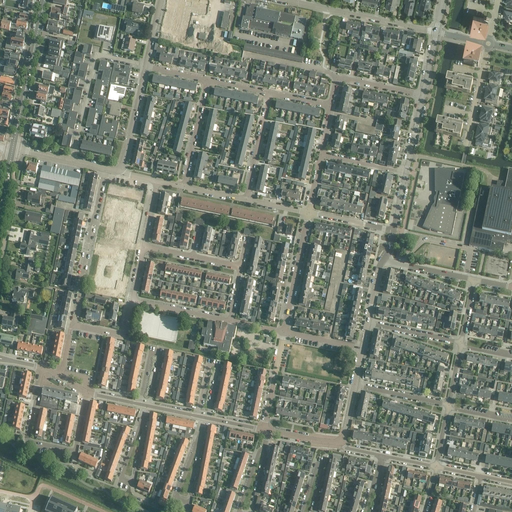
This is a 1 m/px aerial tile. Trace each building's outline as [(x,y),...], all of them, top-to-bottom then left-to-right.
[(19,6),(18,9),(25,11),(25,10),(31,11),(33,1),(29,0),(23,0),(22,7),(19,6)] [(169,0),(163,31),(185,36),(190,11),(204,14),(207,0),(169,0)] [(394,10),(395,5),(398,6),(399,3),(399,0),(387,0),(386,8),(388,8),(388,9),(392,10),(392,9),(394,10)] [(412,14),(414,2),(412,2),(411,0),(405,0),(405,4),(406,4),(404,13),(412,14)] [(427,16),(430,0),(421,0),(420,9),(419,14),(427,16)] [(133,4),(132,12),(141,14),(143,6),(137,5),(138,2),(131,1),(131,4),(133,4)] [(115,6),(114,12),(119,13),(123,14),(124,14),(125,8),(122,7),(121,7),(120,7),(115,6)] [(249,23),(248,29),(302,40),(306,19),(295,17),(295,16),(281,13),(281,14),(256,9),(257,7),(252,6),(252,9),(247,8),(245,18),(245,19),(247,20),(252,21),(252,23),(249,23)] [(511,8),(506,7),(506,9),(505,9),(503,16),(506,16),(506,17),(510,18),(510,17),(511,17),(511,8)] [(52,8),(51,14),(66,17),(69,18),(70,10),(68,10),(68,9),(62,8),(61,11),(52,8)] [(226,26),(227,27),(228,27),(229,21),(228,21),(229,14),(224,13),(221,29),(225,30),(226,26)] [(30,17),(17,14),(17,17),(20,17),(19,21),(28,23),(30,17)] [(470,31),(478,33),(485,34),(488,20),(474,16),(470,31)] [(248,31),(248,29),(249,23),(252,23),(252,21),(250,20),(247,20),(245,19),(243,19),(240,29),(248,31)] [(27,24),(12,20),(11,25),(16,26),(16,28),(26,30),(26,29),(27,29),(27,27),(26,26),(27,24)] [(133,22),(125,21),(123,20),(122,24),(125,24),(125,25),(127,25),(126,33),(132,35),(133,34),(137,35),(139,27),(132,25),(133,22)] [(2,21),(0,30),(9,32),(11,23),(2,21)] [(351,36),(352,33),(354,25),(347,24),(346,30),(343,29),(341,35),(345,36),(345,32),(348,32),(347,35),(351,36)] [(354,25),(352,33),(351,36),(351,37),(358,38),(361,39),(362,33),(359,33),(360,26),(354,25)] [(46,32),(47,32),(59,35),(60,30),(57,29),(48,27),(46,32)] [(96,27),(93,40),(97,40),(105,42),(106,42),(106,39),(112,40),(114,28),(108,27),(108,28),(108,29),(99,28),(96,27)] [(362,33),(361,39),(370,41),(373,29),(366,28),(365,34),(362,33)] [(373,29),(370,41),(377,42),(380,43),(381,37),(378,37),(379,31),(373,29)] [(72,39),(76,40),(77,34),(64,30),(63,35),(72,37),(72,39)] [(381,37),(380,43),(383,44),(389,45),(390,41),(392,33),(385,32),(384,38),(381,37)] [(392,33),(390,41),(394,42),(393,46),(399,47),(400,41),(397,41),(399,35),(392,33)] [(11,37),(10,40),(14,41),(15,40),(24,42),(25,36),(16,34),(15,38),(11,37)] [(131,38),(124,37),(124,40),(126,40),(124,51),(133,53),(134,48),(133,48),(134,42),(131,41),(131,38)] [(14,51),(15,48),(22,49),(24,43),(14,41),(10,40),(7,39),(5,49),(14,51)] [(49,43),(48,46),(49,47),(49,48),(52,48),(60,50),(62,50),(64,40),(57,39),(57,42),(51,41),(50,44),(49,43)] [(409,46),(409,47),(413,47),(420,49),(422,42),(414,41),(412,47),(409,46)] [(76,53),(75,58),(83,60),(84,60),(85,55),(90,57),(92,48),(84,47),(82,54),(76,53)] [(407,53),(406,56),(412,57),(413,54),(419,55),(420,49),(413,47),(409,47),(408,53),(407,53)] [(48,50),(48,53),(49,54),(48,56),(54,57),(53,60),(59,61),(61,52),(60,51),(60,50),(52,48),(51,49),(50,49),(49,50),(48,50)] [(160,59),(159,61),(159,63),(165,64),(167,56),(163,56),(164,50),(157,48),(156,58),(160,59)] [(167,56),(165,64),(171,65),(172,61),(177,62),(179,49),(176,49),(175,49),(175,53),(175,55),(171,54),(171,57),(167,56)] [(463,63),(473,65),(478,66),(481,52),(466,49),(463,63)] [(5,53),(4,60),(9,61),(9,60),(10,60),(10,61),(19,63),(19,62),(20,61),(20,60),(20,56),(11,54),(11,55),(10,55),(10,54),(7,54),(5,53)] [(283,53),(281,59),(302,64),(303,57),(283,53)] [(347,58),(344,70),(351,71),(352,65),(355,66),(357,54),(354,53),(353,60),(347,58)] [(357,54),(355,66),(358,66),(357,72),(363,74),(366,63),(359,61),(361,55),(357,54)] [(408,66),(409,67),(416,68),(417,61),(411,60),(412,57),(406,56),(398,54),(398,57),(405,59),(406,59),(405,66),(408,66)] [(338,68),(344,70),(347,58),(346,58),(346,62),(339,60),(340,56),(337,56),(336,62),(339,62),(338,68)] [(75,58),(73,64),(80,65),(79,71),(86,73),(88,65),(83,64),(84,60),(83,60),(75,58)] [(45,61),(44,64),(45,64),(45,65),(54,67),(53,71),(61,72),(62,69),(58,68),(59,62),(59,61),(53,60),(47,59),(46,61),(45,61)] [(5,61),(3,67),(6,68),(17,70),(18,70),(18,67),(18,64),(7,62),(7,61),(5,61)] [(100,61),(98,71),(103,72),(102,77),(110,79),(112,69),(111,69),(106,68),(107,63),(100,61)] [(193,63),(192,69),(198,71),(199,64),(200,62),(197,62),(196,64),(193,63)] [(366,63),(363,74),(370,75),(371,69),(374,70),(376,62),(375,64),(372,63),(372,64),(366,63)] [(376,76),(383,78),(384,70),(385,67),(378,65),(379,63),(376,62),(374,70),(377,70),(376,76)] [(209,73),(215,74),(217,68),(217,66),(209,64),(208,68),(210,68),(209,73)] [(114,65),(112,73),(129,77),(131,68),(124,67),(124,71),(118,69),(119,66),(114,65)] [(0,76),(3,77),(4,75),(7,75),(7,76),(15,77),(16,77),(17,76),(17,75),(16,74),(17,71),(8,69),(0,67),(0,76)] [(384,70),(383,78),(389,79),(390,73),(393,74),(395,68),(391,67),(391,71),(384,70)] [(409,67),(407,74),(414,75),(416,68),(409,67)] [(235,72),(234,78),(240,79),(242,70),(241,70),(235,69),(235,72)] [(53,75),(62,77),(62,78),(67,79),(68,78),(69,74),(53,71),(53,75),(43,73),(43,76),(41,77),(41,78),(42,80),(51,82),(53,75)] [(71,76),(69,82),(78,84),(79,80),(85,81),(85,78),(86,73),(79,71),(77,78),(71,76)] [(252,75),(252,76),(251,82),(257,83),(259,73),(256,72),(256,76),(252,75)] [(110,81),(110,83),(113,84),(114,82),(116,82),(115,82),(116,79),(122,80),(121,81),(121,83),(121,84),(122,84),(126,85),(127,85),(129,77),(112,73),(110,81)] [(413,82),(414,75),(407,74),(405,83),(413,84),(413,82)] [(490,75),(489,79),(488,81),(489,81),(489,84),(499,86),(501,80),(499,80),(500,77),(497,76),(497,75),(493,74),(493,75),(490,75)] [(444,89),(445,89),(470,95),(472,82),(448,76),(447,76),(444,89)] [(0,84),(5,85),(14,87),(15,81),(7,79),(5,79),(0,77),(0,84)] [(96,80),(94,90),(101,92),(102,87),(107,88),(110,79),(102,77),(101,82),(96,81),(96,80)] [(69,82),(68,88),(75,90),(73,96),(81,97),(81,96),(83,89),(77,88),(78,84),(69,82)] [(293,90),(299,92),(301,85),(301,84),(295,82),(293,90)] [(307,86),(305,93),(312,94),(313,86),(314,85),(308,84),(307,87),(307,86)] [(47,94),(47,95),(53,97),(55,88),(49,87),(49,88),(43,86),(42,89),(40,88),(39,89),(38,89),(38,90),(39,91),(39,92),(47,94)] [(106,101),(112,103),(113,102),(113,101),(117,102),(119,96),(123,97),(125,90),(111,87),(108,100),(107,99),(106,99),(106,101)] [(319,87),(318,96),(324,97),(324,95),(326,95),(327,91),(322,90),(323,88),(319,87)] [(486,92),(485,95),(498,98),(500,89),(488,87),(488,89),(486,89),(486,92)] [(4,88),(3,94),(12,96),(13,95),(14,93),(13,92),(13,90),(4,88)] [(342,95),(350,97),(353,97),(354,93),(351,93),(351,90),(352,90),(349,89),(346,89),(343,89),(342,95)] [(94,90),(92,100),(92,99),(97,100),(96,105),(103,107),(105,97),(105,98),(100,96),(101,92),(94,90)] [(214,97),(220,98),(221,91),(215,90),(214,93),(211,93),(210,98),(213,99),(214,97)] [(364,93),(361,104),(364,104),(364,103),(368,104),(370,94),(364,93)] [(12,96),(3,94),(1,100),(11,102),(11,101),(12,101),(12,99),(12,98),(12,96)] [(36,99),(37,100),(36,101),(41,102),(41,105),(44,106),(45,104),(46,104),(48,96),(52,97),(53,97),(47,95),(47,96),(38,94),(37,97),(37,98),(36,99)] [(370,94),(368,104),(374,105),(376,95),(370,94)] [(376,95),(374,105),(374,106),(376,107),(377,104),(381,104),(382,97),(376,95)] [(484,101),(485,101),(484,103),(496,106),(498,98),(485,95),(484,98),(484,101)] [(65,100),(64,106),(71,108),(73,108),(74,104),(79,106),(81,97),(73,96),(72,102),(65,100)] [(252,98),(250,104),(257,106),(256,108),(259,109),(261,103),(258,102),(258,99),(252,98)] [(106,101),(105,105),(108,106),(111,106),(110,110),(109,115),(109,116),(119,118),(122,105),(112,103),(106,101)] [(401,101),(399,107),(407,109),(409,102),(401,101)] [(90,109),(87,118),(94,120),(96,114),(101,116),(103,107),(96,105),(94,110),(90,109)] [(63,112),(69,114),(68,120),(76,122),(76,119),(77,114),(72,112),(73,108),(71,108),(64,106),(63,112)] [(481,111),(481,114),(492,117),(494,109),(484,106),(483,109),(482,108),(481,111)] [(339,107),(338,113),(346,115),(347,109),(339,107)] [(396,113),(398,113),(406,115),(407,109),(399,107),(397,107),(396,113)] [(3,109),(1,118),(7,120),(10,110),(7,110),(7,109),(5,108),(4,109),(3,109)] [(44,115),(47,116),(48,111),(45,110),(35,108),(34,113),(33,118),(43,120),(44,115)] [(398,113),(396,119),(401,121),(404,121),(406,115),(398,113)] [(479,120),(481,121),(480,123),(492,126),(494,117),(492,117),(481,114),(480,118),(479,120)] [(87,119),(85,128),(86,128),(90,129),(89,133),(92,134),(96,135),(97,135),(99,126),(93,125),(94,120),(87,118),(87,119)] [(243,120),(242,123),(252,126),(253,119),(247,118),(246,121),(243,120)] [(337,118),(336,124),(344,126),(344,123),(347,123),(348,120),(337,118)] [(102,119),(100,127),(117,131),(119,123),(112,122),(111,125),(106,124),(107,121),(107,120),(104,120),(102,119)] [(393,122),(392,127),(392,128),(400,130),(401,123),(401,121),(396,119),(394,119),(393,122)] [(59,125),(58,131),(67,133),(68,128),(74,130),(76,122),(68,120),(66,126),(59,125)] [(435,133),(460,139),(463,126),(438,120),(437,120),(434,133),(435,133)] [(143,123),(141,131),(148,131),(150,124),(143,123)] [(242,130),(244,130),(250,131),(252,126),(242,123),(241,126),(243,127),(242,130)] [(208,124),(206,130),(213,132),(215,132),(217,126),(214,126),(208,124)] [(335,131),(335,134),(341,135),(342,132),(344,126),(336,124),(334,130),(335,131)] [(356,129),(355,132),(355,133),(367,135),(369,128),(357,125),(357,126),(356,129)] [(30,134),(40,137),(46,138),(47,132),(51,132),(52,129),(41,126),(40,128),(35,127),(34,128),(31,128),(30,134)] [(477,131),(476,134),(484,136),(489,137),(491,128),(479,126),(479,128),(478,128),(477,131)] [(98,135),(98,136),(99,136),(102,137),(103,137),(104,133),(109,134),(109,138),(108,138),(111,139),(115,140),(117,131),(100,127),(98,135)] [(391,131),(390,134),(398,136),(400,130),(392,128),(389,128),(389,130),(391,131)] [(177,138),(176,141),(182,143),(184,136),(178,135),(175,134),(174,137),(177,138)] [(333,137),(332,143),(340,145),(341,138),(341,135),(335,134),(334,137),(333,137)] [(385,143),(388,144),(396,145),(397,142),(398,136),(390,134),(389,140),(386,140),(385,143)] [(475,143),(475,146),(482,148),(490,149),(493,138),(489,137),(487,136),(484,136),(476,134),(476,137),(475,140),(476,140),(476,142),(475,143)] [(241,142),(247,144),(249,137),(242,136),(240,135),(239,138),(238,142),(241,142)] [(69,149),(72,139),(64,137),(62,147),(69,149)] [(137,141),(136,147),(142,150),(144,143),(146,143),(146,141),(140,140),(140,142),(137,141)] [(391,147),(390,151),(398,152),(399,146),(396,145),(388,144),(388,146),(389,147),(391,147)] [(358,147),(357,155),(363,156),(365,148),(365,146),(363,145),(362,148),(358,147)] [(371,149),(369,158),(375,159),(377,151),(377,148),(371,147),(371,149)] [(240,148),(238,155),(244,156),(246,149),(240,148)] [(268,163),(267,165),(273,166),(274,163),(271,162),(272,157),(265,156),(264,162),(268,163)] [(132,166),(138,167),(141,168),(143,162),(140,161),(133,160),(132,166)] [(154,168),(157,169),(156,171),(156,172),(159,172),(163,172),(164,162),(155,161),(154,168)] [(26,173),(36,175),(37,173),(38,173),(38,169),(37,169),(38,166),(27,164),(26,173)] [(170,164),(169,174),(171,175),(171,174),(175,175),(176,172),(177,165),(170,164)] [(326,167),(324,173),(333,175),(333,174),(333,173),(335,166),(328,165),(328,167),(326,167)] [(55,183),(58,183),(62,185),(72,187),(70,198),(59,196),(57,201),(74,205),(78,188),(81,175),(42,167),(40,180),(38,189),(53,193),(55,183)] [(436,196),(434,203),(433,205),(434,206),(433,208),(432,207),(422,228),(429,231),(430,230),(437,233),(451,236),(456,213),(457,209),(457,208),(459,201),(458,201),(459,199),(461,191),(464,176),(455,174),(454,169),(434,170),(434,193),(435,193),(436,196)] [(480,189),(471,235),(474,236),(474,233),(477,233),(477,232),(505,238),(505,239),(508,239),(507,241),(511,242),(511,171),(508,170),(506,184),(497,182),(496,189),(490,188),(490,191),(480,189)] [(358,171),(356,178),(356,181),(358,182),(359,178),(362,179),(364,172),(358,171)] [(87,186),(86,193),(94,194),(96,188),(87,186)] [(257,186),(256,192),(262,194),(265,194),(266,188),(264,187),(257,186)] [(280,189),(279,194),(281,195),(281,198),(287,199),(289,192),(289,191),(286,190),(285,191),(284,191),(284,190),(280,189)] [(34,194),(29,193),(27,202),(31,203),(31,205),(39,207),(41,197),(45,198),(46,192),(38,190),(37,194),(34,194)] [(161,195),(160,202),(168,203),(169,197),(173,197),(173,194),(165,192),(164,196),(161,195)] [(326,208),(327,201),(328,199),(322,197),(321,200),(319,207),(326,208)] [(181,207),(186,209),(188,201),(182,199),(181,204),(179,203),(178,208),(180,209),(181,207)] [(188,201),(186,209),(193,210),(195,202),(188,201)] [(160,202),(159,208),(167,210),(168,203),(160,202)] [(195,202),(193,210),(200,211),(201,203),(195,202)] [(201,203),(200,211),(206,213),(208,205),(201,203)] [(83,204),(82,211),(90,213),(92,206),(83,204)] [(208,205),(206,213),(214,214),(215,206),(208,205)] [(46,214),(53,216),(55,207),(49,206),(49,210),(47,209),(46,214)] [(215,206),(214,214),(221,216),(223,208),(215,206)] [(96,263),(94,272),(100,274),(99,275),(106,276),(110,277),(117,279),(117,277),(123,279),(125,269),(127,270),(128,262),(127,261),(129,254),(130,255),(131,250),(130,250),(131,244),(132,244),(133,239),(132,239),(133,232),(134,233),(135,230),(136,225),(135,224),(137,215),(130,214),(131,212),(124,211),(119,210),(120,210),(113,208),(113,210),(107,209),(106,218),(104,218),(102,226),(104,226),(102,233),(101,232),(100,237),(101,237),(100,244),(99,244),(98,248),(99,248),(98,255),(96,255),(95,263),(96,263)] [(165,216),(167,210),(159,208),(157,215),(165,216)] [(223,208),(221,216),(228,217),(230,209),(223,208)] [(50,233),(59,235),(64,211),(55,209),(50,233)] [(231,218),(238,219),(239,211),(233,210),(231,218)] [(239,211),(238,219),(245,221),(246,213),(239,211)] [(42,216),(26,213),(25,221),(40,225),(42,216)] [(246,213),(245,221),(252,222),(254,214),(246,213)] [(254,214),(252,222),(259,224),(261,216),(254,214)] [(261,216),(259,224),(266,225),(267,217),(261,216)] [(267,217),(266,225),(272,226),(271,228),(274,228),(275,223),(273,223),(274,218),(267,217)] [(286,231),(283,230),(284,229),(281,228),(282,228),(280,228),(278,228),(277,233),(285,234),(285,235),(291,236),(293,227),(287,226),(286,231)] [(338,237),(337,239),(343,240),(345,231),(342,231),(342,230),(339,229),(339,230),(338,237)] [(72,232),(70,238),(79,240),(80,234),(72,232)] [(506,246),(507,241),(508,239),(505,239),(505,238),(485,234),(477,232),(477,233),(474,233),(474,236),(471,235),(470,238),(469,246),(498,252),(499,251),(502,252),(504,245),(506,246)] [(21,244),(20,250),(24,250),(23,255),(29,257),(30,252),(31,252),(35,253),(37,244),(47,246),(49,240),(48,240),(48,239),(49,239),(50,235),(41,233),(40,237),(42,237),(41,239),(33,237),(33,234),(28,233),(26,244),(24,244),(24,245),(21,244)] [(70,238),(69,245),(78,246),(79,240),(70,238)] [(309,252),(310,252),(320,254),(321,247),(317,246),(317,247),(311,246),(310,249),(309,252)] [(68,250),(67,257),(75,259),(76,252),(68,250)] [(358,262),(358,264),(361,265),(367,266),(368,263),(369,260),(368,260),(362,259),(359,258),(358,262)] [(65,265),(64,269),(73,271),(74,264),(65,263),(63,262),(63,265),(65,265)] [(17,270),(15,280),(20,281),(20,279),(20,278),(28,280),(30,270),(31,270),(32,265),(25,264),(24,272),(17,270)] [(147,264),(146,270),(153,272),(154,265),(147,264)] [(265,278),(265,281),(270,282),(278,284),(279,281),(282,282),(283,276),(275,274),(273,280),(271,279),(265,278)] [(271,289),(271,291),(279,293),(280,287),(278,286),(278,284),(270,282),(270,285),(273,286),(273,289),(271,289)] [(423,282),(420,291),(422,292),(423,290),(426,291),(429,284),(423,282)] [(353,287),(352,292),(351,296),(361,297),(361,298),(362,294),(361,294),(362,291),(362,289),(353,287)] [(11,288),(10,294),(13,295),(12,302),(16,303),(15,308),(24,310),(26,304),(27,298),(28,298),(33,299),(34,293),(21,290),(16,289),(11,288)] [(50,300),(52,291),(44,289),(42,298),(50,300)] [(456,293),(452,302),(455,303),(455,301),(459,302),(461,295),(456,293)] [(102,298),(99,298),(95,297),(94,303),(106,306),(107,300),(107,299),(102,298)] [(198,305),(200,306),(206,307),(207,301),(202,299),(202,298),(199,298),(198,305)] [(305,307),(305,308),(309,309),(310,302),(308,302),(300,300),(299,303),(298,306),(305,307)] [(112,305),(110,313),(117,314),(119,306),(112,305)] [(101,320),(104,320),(105,317),(104,317),(101,316),(102,311),(103,308),(97,307),(96,313),(87,311),(86,320),(100,323),(101,320)] [(350,308),(348,314),(357,316),(358,312),(358,309),(352,308),(350,308)] [(11,332),(12,328),(12,327),(16,328),(17,322),(18,318),(20,318),(21,315),(11,313),(11,316),(10,320),(3,318),(2,326),(7,327),(6,331),(11,332)] [(105,317),(104,320),(108,321),(108,322),(116,323),(117,314),(110,313),(109,318),(105,317)] [(347,320),(356,322),(357,319),(356,319),(357,316),(348,314),(347,320)] [(30,317),(27,333),(31,334),(32,333),(44,335),(47,320),(37,318),(30,317)] [(297,327),(300,328),(302,318),(299,318),(299,321),(295,320),(294,327),(297,328),(297,327)] [(302,318),(300,328),(300,329),(303,329),(306,329),(308,323),(308,320),(302,318)] [(308,323),(306,329),(306,330),(309,330),(312,330),(314,320),(311,320),(310,323),(308,323)] [(314,320),(312,330),(312,331),(315,332),(315,331),(318,332),(320,322),(314,320)] [(320,322),(318,332),(321,333),(321,332),(324,333),(326,326),(326,323),(320,322)] [(57,323),(56,329),(64,331),(65,329),(66,326),(66,325),(57,323)] [(203,346),(214,348),(218,349),(217,353),(229,355),(232,340),(225,338),(226,335),(227,328),(226,326),(223,326),(223,325),(222,325),(221,326),(208,323),(206,331),(203,330),(201,338),(205,338),(203,346)] [(0,344),(5,345),(5,347),(8,348),(9,347),(12,347),(13,344),(16,345),(17,338),(0,334),(0,340),(1,341),(0,344)] [(372,344),(372,345),(380,347),(383,347),(384,345),(381,343),(381,341),(373,339),(372,339),(371,343),(372,344)] [(389,356),(389,357),(391,358),(391,357),(394,349),(394,348),(400,350),(402,342),(402,341),(399,339),(398,340),(397,340),(396,342),(393,341),(391,348),(389,356)] [(402,342),(400,350),(399,352),(401,353),(402,351),(405,352),(408,344),(408,342),(404,341),(404,342),(402,342)] [(408,344),(405,352),(411,353),(414,346),(414,345),(414,344),(410,343),(410,344),(408,344)] [(414,346),(411,353),(417,355),(419,347),(420,346),(416,345),(415,346),(414,346)] [(419,347),(417,355),(422,357),(425,349),(425,348),(421,347),(421,348),(419,347)] [(36,348),(35,355),(41,357),(43,349),(36,348)] [(425,349),(422,357),(422,359),(428,361),(428,359),(431,351),(431,350),(427,349),(427,350),(425,349)] [(375,358),(374,360),(380,361),(381,358),(378,357),(379,353),(370,351),(369,355),(370,355),(369,357),(375,358)] [(431,351),(428,359),(428,361),(433,363),(434,361),(437,353),(436,353),(437,352),(433,351),(432,352),(431,351)] [(437,353),(434,361),(440,363),(442,355),(442,354),(438,353),(438,354),(437,353)] [(442,355),(440,363),(447,365),(447,367),(449,361),(447,360),(448,356),(444,354),(444,355),(442,355)] [(195,358),(194,364),(201,366),(203,360),(195,358)] [(364,369),(363,374),(366,375),(365,379),(369,380),(369,379),(371,379),(373,371),(374,364),(371,364),(370,371),(367,370),(364,369)] [(501,365),(500,370),(500,374),(504,375),(504,372),(510,374),(511,365),(506,364),(505,366),(501,365)] [(259,371),(258,376),(255,376),(255,378),(264,380),(266,372),(259,371)] [(383,382),(382,383),(387,383),(389,383),(390,375),(391,374),(389,373),(389,372),(385,371),(385,374),(383,382)] [(24,374),(23,380),(30,382),(31,375),(24,374)] [(288,386),(290,380),(283,378),(281,387),(288,388),(288,386)] [(414,380),(412,388),(412,389),(416,390),(416,389),(418,389),(419,386),(422,387),(423,380),(419,379),(419,381),(414,380)] [(23,380),(21,386),(29,388),(30,382),(23,380)] [(107,382),(100,380),(99,380),(98,387),(107,389),(109,382),(107,382)] [(338,390),(337,396),(344,397),(345,391),(342,391),(343,387),(337,386),(336,390),(338,390)] [(479,391),(478,398),(484,399),(486,389),(483,388),(482,392),(479,391)] [(40,407),(46,409),(50,391),(44,389),(40,407)] [(26,399),(28,393),(20,391),(19,398),(26,399)] [(50,391),(46,409),(52,410),(56,392),(50,391)] [(56,392),(52,410),(58,411),(61,393),(56,392)] [(361,395),(360,400),(361,400),(360,401),(368,403),(370,393),(365,392),(364,396),(361,395)] [(61,393),(58,411),(63,412),(67,394),(61,393)] [(67,394),(63,412),(69,413),(72,395),(67,394)] [(72,395),(69,413),(75,415),(79,397),(72,395)] [(382,409),(387,410),(390,403),(384,402),(382,409)] [(390,403),(387,410),(393,412),(396,405),(390,403)] [(224,406),(216,404),(215,404),(214,407),(215,408),(214,411),(222,412),(223,406),(224,407),(224,406)] [(396,405),(393,412),(399,414),(401,407),(396,405)] [(289,412),(288,418),(294,419),(296,413),(296,408),(293,408),(292,412),(289,412)] [(334,411),(333,415),(340,416),(341,410),(332,408),(332,411),(334,411)] [(40,410),(39,418),(45,419),(47,412),(40,410)] [(413,411),(410,418),(413,419),(412,422),(415,423),(416,420),(418,413),(413,411)] [(314,417),(313,423),(319,425),(321,413),(317,412),(316,417),(314,417)] [(424,415),(422,422),(427,424),(430,417),(424,415)] [(14,424),(21,425),(22,419),(15,417),(14,424)] [(430,417),(427,424),(433,426),(435,418),(430,417)] [(173,419),(172,426),(172,429),(179,430),(180,421),(173,419)] [(329,427),(331,427),(332,427),(335,428),(337,428),(339,422),(330,420),(329,423),(329,427)] [(180,421),(179,430),(186,432),(187,422),(180,421)] [(86,422),(85,430),(91,431),(93,423),(86,422)] [(187,422),(186,432),(185,435),(184,437),(190,439),(191,435),(188,435),(189,430),(193,431),(194,424),(187,422)] [(66,423),(65,430),(72,431),(73,424),(66,423)] [(207,434),(208,434),(214,435),(215,428),(215,425),(213,425),(213,428),(208,427),(207,434)] [(497,434),(498,435),(502,435),(502,439),(504,440),(504,436),(505,428),(499,426),(497,434)] [(123,428),(121,434),(127,437),(128,437),(130,430),(123,428)] [(62,436),(64,437),(70,438),(72,431),(65,430),(64,434),(62,434),(62,436)] [(85,430),(83,437),(90,438),(91,431),(85,430)] [(352,439),(358,441),(361,430),(358,430),(357,433),(354,432),(352,439)] [(42,432),(36,431),(35,438),(41,439),(43,439),(45,433),(42,432)] [(121,434),(118,441),(124,444),(127,437),(121,434)] [(378,435),(376,444),(382,446),(384,438),(384,436),(378,435)] [(69,445),(70,438),(64,437),(62,444),(63,444),(65,444),(69,445)] [(401,439),(401,442),(399,449),(406,451),(407,443),(407,441),(401,439)] [(182,440),(180,447),(185,449),(186,449),(188,442),(182,440)] [(118,441),(116,447),(122,450),(124,444),(118,441)] [(272,447),(270,453),(277,455),(278,451),(282,452),(282,450),(283,447),(277,445),(276,448),(272,447)] [(179,446),(177,451),(183,455),(185,449),(180,447),(179,446)] [(205,446),(204,453),(211,455),(212,448),(205,446)] [(116,447),(114,453),(120,455),(122,450),(116,447)] [(429,449),(421,447),(420,454),(419,453),(418,457),(425,458),(426,455),(429,455),(430,451),(428,451),(429,449)] [(455,451),(453,457),(459,458),(461,452),(461,449),(458,448),(458,451),(455,451)] [(303,451),(302,458),(307,459),(306,463),(311,464),(313,454),(309,453),(309,452),(309,451),(306,450),(306,451),(303,451)] [(177,451),(175,458),(181,460),(183,455),(177,451)] [(114,453),(111,460),(118,462),(120,455),(114,453)] [(78,461),(85,464),(88,457),(81,454),(78,461)] [(242,454),(240,460),(246,462),(249,456),(242,454)] [(493,457),(492,465),(498,467),(499,459),(500,459),(501,455),(499,455),(498,458),(493,457)] [(329,459),(328,465),(335,467),(336,462),(340,463),(341,458),(333,456),(332,460),(329,459)] [(485,464),(492,465),(493,457),(487,456),(485,464)] [(499,459),(498,467),(504,468),(505,460),(506,460),(507,456),(505,456),(504,460),(500,459),(499,459)] [(93,460),(90,467),(95,469),(97,464),(98,462),(95,460),(96,459),(93,458),(93,460)] [(175,458),(172,464),(179,467),(181,460),(175,458)] [(111,460),(109,466),(115,468),(118,462),(111,460)] [(240,460),(238,466),(242,467),(244,468),(246,462),(240,460)] [(348,467),(347,467),(346,470),(350,471),(351,468),(354,469),(354,464),(355,461),(352,460),(352,461),(349,460),(348,464),(348,467)] [(361,464),(359,470),(365,471),(365,474),(370,475),(371,468),(366,467),(367,464),(361,463),(361,464)] [(172,464),(170,472),(176,474),(179,467),(172,464)] [(106,474),(107,474),(107,473),(113,476),(115,468),(109,466),(106,474)] [(201,466),(200,473),(207,475),(208,468),(201,466)] [(298,473),(296,479),(303,482),(305,476),(303,475),(303,472),(298,470),(297,473),(298,473)] [(170,472),(167,480),(173,482),(176,474),(170,472)] [(114,476),(113,476),(107,473),(107,474),(105,480),(111,483),(114,476)] [(200,473),(199,481),(205,482),(207,475),(200,473)] [(296,479),(294,485),(301,487),(303,482),(296,479)] [(357,482),(355,488),(362,490),(364,484),(362,484),(363,481),(357,479),(356,482),(357,482)] [(438,485),(446,487),(447,480),(440,479),(438,485)] [(167,480),(165,485),(171,488),(173,482),(167,480)] [(137,488),(143,491),(146,484),(140,481),(137,488)] [(199,481),(197,488),(203,490),(204,490),(205,482),(199,481)] [(232,482),(230,488),(229,491),(235,493),(236,490),(237,491),(239,484),(232,482)] [(146,484),(143,491),(148,493),(151,487),(146,484)] [(165,485),(162,492),(169,494),(171,488),(165,485)] [(294,485),(292,491),(300,493),(301,487),(294,485)] [(484,488),(482,496),(482,498),(484,499),(484,497),(488,498),(490,489),(490,487),(488,487),(488,488),(484,488)] [(202,496),(203,490),(197,488),(195,495),(202,496)] [(268,496),(270,490),(262,488),(261,494),(264,495),(263,498),(269,499),(269,496),(268,496)] [(355,488),(354,494),(361,496),(362,490),(355,488)] [(228,495),(226,500),(233,502),(235,495),(234,495),(235,493),(229,491),(226,490),(225,494),(228,495)] [(292,491),(291,496),(298,499),(300,493),(292,491)] [(162,492),(160,498),(160,499),(160,498),(166,500),(169,494),(162,492)] [(354,494),(352,499),(359,502),(361,496),(354,494)] [(291,496),(289,502),(296,505),(298,499),(291,496)] [(167,501),(166,500),(160,498),(160,499),(158,505),(164,507),(167,501)] [(51,503),(46,511),(76,511),(77,510),(52,499),(52,501),(51,502),(51,503)] [(352,499),(350,505),(357,507),(359,502),(352,499)] [(266,511),(268,508),(262,506),(263,503),(260,502),(258,507),(261,508),(259,511),(266,511)] [(413,502),(411,508),(418,510),(419,504),(413,502)]
